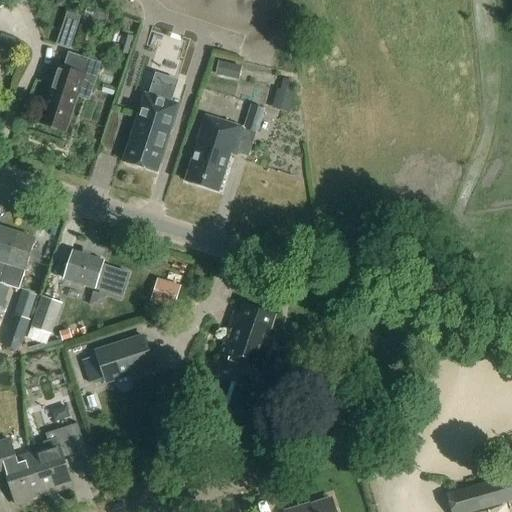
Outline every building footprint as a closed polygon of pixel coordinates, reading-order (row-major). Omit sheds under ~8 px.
[(82,18),(68,13),(58,44),(71,49),(82,18)] [(51,91),(40,127),(65,135),(78,98),(90,102),(102,64),(69,54),(65,67),(63,67),(54,92),(51,91)] [(219,64),(216,77),(239,82),(242,69),(219,64)] [(280,92),(274,110),(289,115),(295,97),(292,96),(295,85),(285,81),(281,93),(280,92)] [(146,95),(123,162),(156,173),(180,105),(172,103),(176,90),(153,83),(149,96),(146,95)] [(251,105),(243,129),(257,134),(265,110),(251,105)] [(206,120),(186,183),(219,194),(239,131),(206,120)] [(0,286),(17,234),(0,228),(0,286)] [(10,289),(20,292),(29,261),(39,264),(43,252),(33,249),(36,240),(17,234),(0,286),(0,308),(4,310),(10,289)] [(94,290),(111,295),(119,272),(101,267),(103,262),(73,252),(64,280),(94,290)] [(159,281),(152,304),(173,311),(180,288),(159,281)] [(42,299),(31,329),(34,330),(44,334),(52,336),(63,306),(42,299)] [(270,331),(274,317),(241,306),(237,320),(232,319),(219,358),(262,372),(271,344),(269,344),(273,331),(270,331)] [(28,321),(14,316),(3,348),(18,352),(28,321)] [(61,333),(64,342),(100,330),(98,322),(61,333)] [(284,335),(280,348),(293,352),(297,339),(284,335)] [(151,368),(142,338),(94,353),(104,383),(151,368)] [(61,460),(86,452),(78,426),(45,437),(50,450),(29,457),(42,497),(57,492),(58,493),(70,489),(61,460)] [(13,462),(5,442),(0,443),(0,480),(6,478),(16,509),(31,503),(30,501),(42,497),(29,457),(13,462)] [(451,511),(477,511),(511,502),(511,475),(446,494),(451,511)] [(335,511),(331,500),(303,509),(302,507),(286,511),(335,511)]
